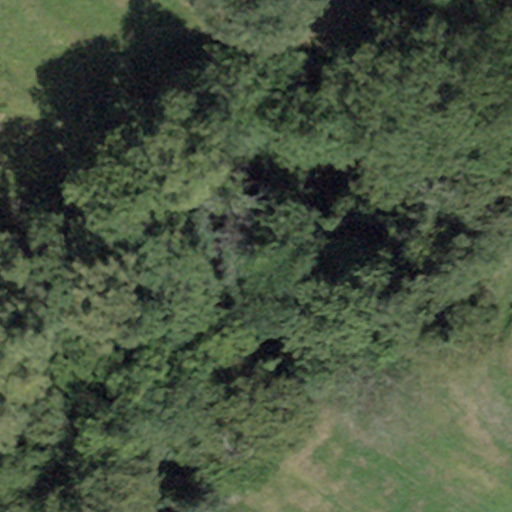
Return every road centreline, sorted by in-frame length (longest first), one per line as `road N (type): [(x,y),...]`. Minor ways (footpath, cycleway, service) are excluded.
road 1 (track): [(419,0),(355,21),(252,12),(215,0)]
road 2 (track): [(511,427),(496,408),(486,328),(511,278)]
